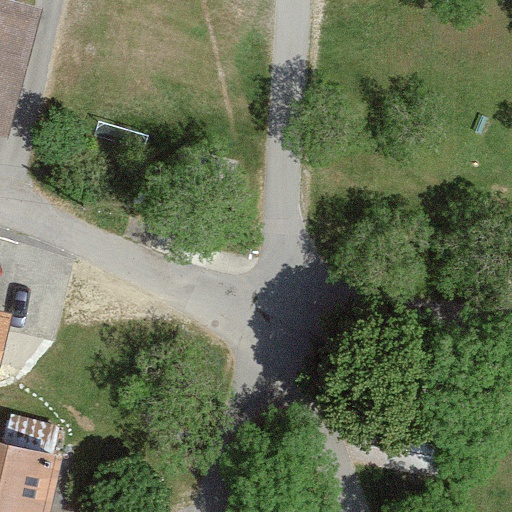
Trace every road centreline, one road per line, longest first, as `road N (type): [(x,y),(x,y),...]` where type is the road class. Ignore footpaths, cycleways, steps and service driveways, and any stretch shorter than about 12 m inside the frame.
road 1 (residential): [(294,309),(0,204)]
road 2 (residential): [(294,309),(286,215),(294,0)]
road 3 (residential): [(294,309),(242,401),(212,511)]
road 4 (residential): [(348,511),(321,435),(294,309)]
